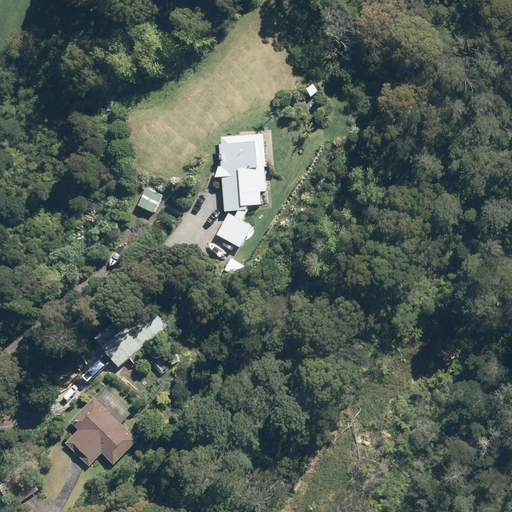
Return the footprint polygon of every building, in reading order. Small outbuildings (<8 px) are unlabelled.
[(270,208),(265,134),(220,136),(225,211),(270,208)] [(156,213),(164,195),(148,188),(140,205),(156,213)] [(244,266),(231,258),(224,270),(238,278),(244,266)] [(168,325),(150,304),(133,319),(127,311),(96,337),(102,345),(120,366),(168,325)] [(165,367),(158,359),(152,365),(159,373),(165,367)] [(115,464),(138,440),(95,397),(72,421),(80,429),(67,443),(90,465),(103,452),(115,464)] [(18,503),(38,489),(22,466),(2,481),(3,483),(0,485),(0,490),(8,501),(14,497),(18,503)]
